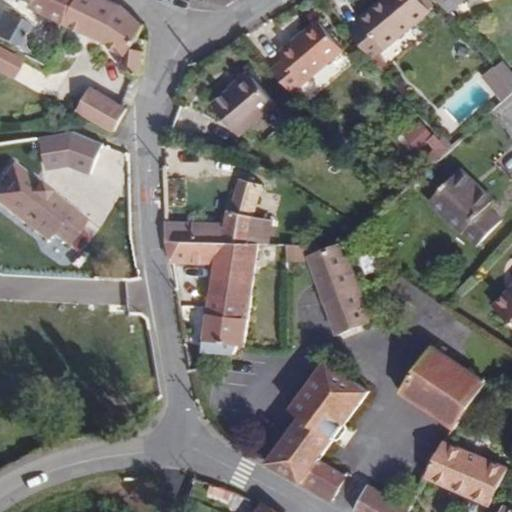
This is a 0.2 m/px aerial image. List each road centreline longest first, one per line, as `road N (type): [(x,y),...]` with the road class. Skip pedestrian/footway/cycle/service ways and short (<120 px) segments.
road 1 (residential): [(185,443),(146,193),(152,96),(181,37)]
road 2 (secondary): [(0,501),(60,467),(185,443)]
road 3 (secondary): [(185,443),(312,511)]
